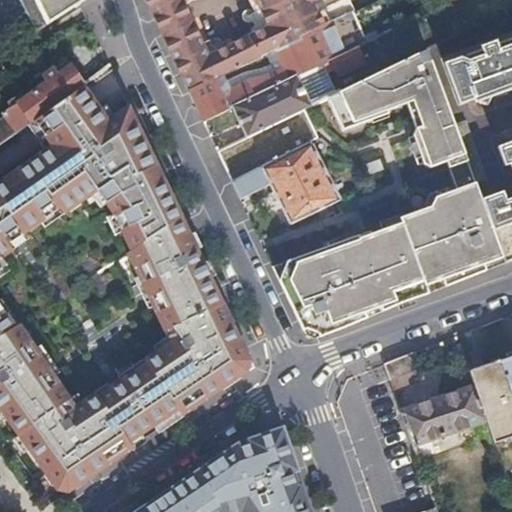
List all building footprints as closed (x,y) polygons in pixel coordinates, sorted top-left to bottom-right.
[(20,0),(36,32),(85,0),(20,0)] [(292,25),(280,0),(143,0),(188,92),(214,79),(271,51),(323,25),(317,13),(292,25)] [(511,7),(492,18),(498,29),(511,21),(511,7)] [(188,92),(204,124),(229,111),(282,84),(293,78),(319,65),(338,56),(323,25),(271,51),(281,69),(251,83),(241,83),(221,94),(214,79),(188,92)] [(511,47),(499,53),(493,40),(479,46),(484,59),(470,64),(460,58),(444,65),(458,105),(473,100),(475,104),(511,89),(511,47)] [(338,56),(319,65),(323,73),(330,70),(334,79),(361,66),(353,48),(338,56)] [(30,66),(23,56),(14,62),(22,72),(30,66)] [(14,135),(89,82),(78,68),(73,72),(72,69),(68,71),(62,61),(41,76),(47,83),(24,99),(20,94),(8,102),(13,109),(0,117),(0,121),(1,122),(11,137),(14,135)] [(293,78),(308,109),(331,98),(334,97),(328,82),(334,79),(330,70),(323,73),(319,65),(293,78)] [(282,84),(229,111),(244,140),(285,121),(297,115),(308,109),(293,78),(282,84)] [(331,98),(336,108),(343,105),(338,95),(334,97),(331,98)] [(170,122),(157,96),(124,119),(141,143),(170,122)] [(257,165),(230,179),(241,201),(268,187),(290,229),(338,204),(312,148),(346,131),(336,108),(331,98),(308,109),(297,115),(285,121),(244,140),(257,165)] [(11,137),(1,122),(0,123),(0,144),(3,143),(11,137)] [(81,186),(15,231),(21,236),(28,246),(94,203),(98,209),(100,207),(119,193),(112,184),(127,173),(124,170),(143,157),(146,161),(150,158),(156,167),(182,149),(170,122),(141,143),(104,169),(81,186)] [(454,127),(475,185),(486,181),(464,123),(454,127)] [(114,140),(107,131),(99,137),(106,145),(114,140)] [(481,202),(504,266),(511,262),(511,142),(496,149),(503,167),(508,166),(511,176),(511,200),(504,203),(500,194),(481,202)] [(81,186),(104,169),(87,146),(57,167),(63,173),(68,170),(81,186)] [(117,230),(131,250),(136,247),(161,230),(206,199),(182,149),(156,167),(119,193),(100,207),(105,214),(117,230)] [(280,261),(272,280),(296,330),(304,332),(311,337),(500,265),(467,180),(426,196),(422,206),(391,217),(392,222),(280,261)] [(224,236),(206,199),(161,230),(172,255),(175,254),(187,279),(192,289),(214,279),(228,308),(236,303),(253,295),(224,236)] [(105,214),(100,207),(98,209),(88,216),(93,222),(105,214)] [(106,267),(131,250),(117,230),(92,248),(106,267)] [(172,255),(161,230),(136,247),(146,267),(172,255)] [(21,236),(0,249),(0,456),(34,505),(151,425),(28,246),(21,236)] [(75,253),(92,277),(106,267),(92,248),(88,243),(75,253)] [(258,306),(253,295),(236,303),(242,314),(258,306)] [(155,371),(157,374),(185,360),(182,354),(190,350),(175,321),(173,322),(165,306),(133,323),(147,353),(155,371)] [(206,403),(216,396),(197,352),(214,343),(199,310),(175,321),(190,350),(182,354),(185,360),(189,368),(206,403)] [(511,350),(504,353),(506,358),(467,373),(471,385),(483,415),(511,496),(511,350)] [(417,366),(412,352),(383,364),(388,377),(417,366)] [(221,393),(234,385),(220,356),(208,362),(221,393)] [(422,378),(417,366),(388,377),(393,389),(422,378)] [(160,382),(178,421),(206,403),(189,368),(160,382)] [(412,442),(483,415),(471,385),(401,411),(412,442)] [(248,440),(217,463),(247,505),(271,491),(319,479),(297,423),(248,440)] [(217,463),(144,511),(251,511),(247,505),(217,463)] [(329,511),(319,479),(271,491),(247,505),(251,511),(329,511)]
